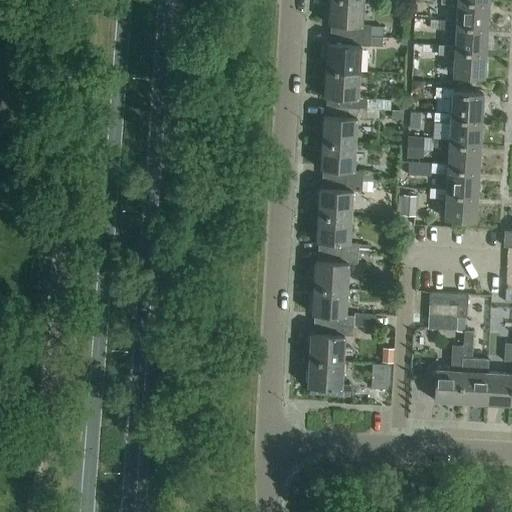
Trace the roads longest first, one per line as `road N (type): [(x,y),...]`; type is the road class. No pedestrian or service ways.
road 1 (secondary): [(125,0),(87,511)]
road 2 (secondary): [(128,511),(164,0)]
road 3 (residential): [(267,443),(293,0)]
road 4 (residential): [(267,443),(511,455)]
